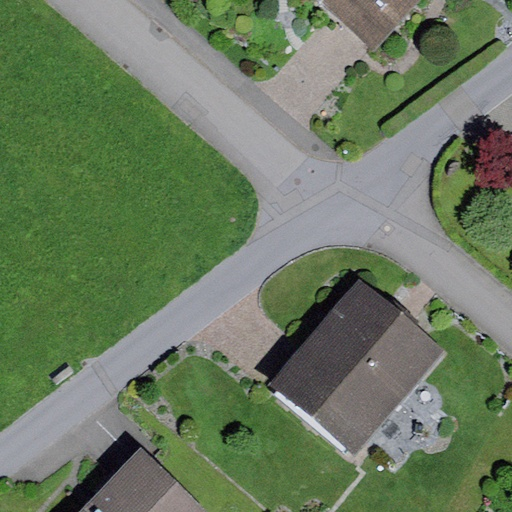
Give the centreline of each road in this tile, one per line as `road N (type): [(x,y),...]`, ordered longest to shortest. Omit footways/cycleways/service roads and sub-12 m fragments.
road 1 (residential): [(351,202),(146,338),(0,456)]
road 2 (residential): [(93,0),(286,169),(351,202)]
road 3 (residential): [(511,71),(351,202)]
road 4 (residential): [(351,202),(511,324)]
